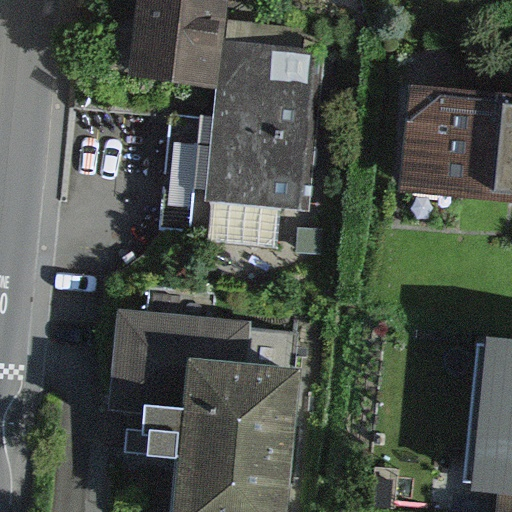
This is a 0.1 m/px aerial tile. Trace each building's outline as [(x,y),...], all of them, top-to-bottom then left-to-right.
[(140,0),(135,72),(221,79),(224,44),(227,2),(202,0),(140,0)] [(315,51),(224,44),(221,79),(218,119),(173,115),(164,226),(270,235),(273,201),(302,203),(315,51)] [(511,104),(404,99),(399,192),(468,196),(511,205),(511,104)] [(124,317),(117,380),(187,388),(174,511),(276,511),(295,334),(124,317)] [(511,348),(474,345),(460,479),(511,484),(511,348)]
